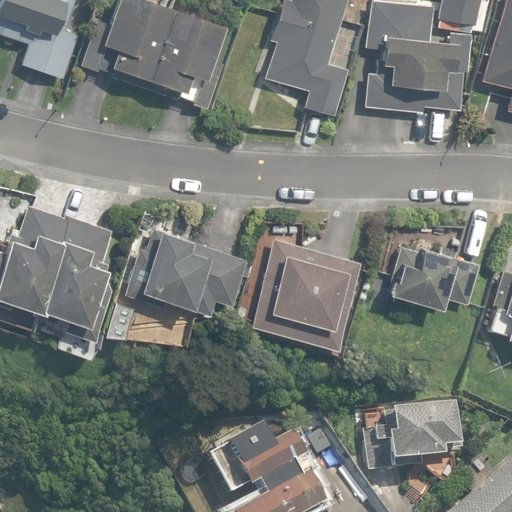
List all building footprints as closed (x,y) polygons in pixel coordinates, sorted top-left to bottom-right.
[(19,63),(60,77),(75,33),(62,29),(71,0),(0,0),(0,32),(26,42),(19,63)] [(168,7),(148,0),(112,0),(105,23),(93,19),(78,64),(95,69),(95,67),(110,72),(109,76),(141,87),(168,7)] [(300,104),(329,113),(343,67),(323,61),(341,0),(273,0),(263,36),(271,38),(260,75),(304,88),(300,104)] [(436,0),(434,17),(472,24),(476,0),(436,0)] [(503,110),(511,111),(511,0),(494,0),(477,78),(508,85),(503,110)] [(168,7),(141,87),(174,98),(175,94),(191,99),(190,103),(205,108),(221,62),(210,58),(222,24),(168,7)] [(413,105),(457,108),(460,62),(451,62),(452,41),(381,34),(378,57),(375,56),(373,82),(394,84),(393,88),(412,89),(412,84),(415,84),(413,105)] [(62,216),(26,203),(15,234),(8,232),(2,250),(0,249),(0,303),(4,305),(5,299),(38,312),(39,308),(36,306),(65,222),(62,216)] [(63,213),(62,216),(65,222),(36,306),(39,308),(63,316),(62,320),(92,331),(107,289),(102,275),(105,262),(99,261),(109,229),(63,213)] [(161,299),(204,314),(210,298),(227,304),(242,258),(150,226),(142,248),(136,246),(120,292),(159,305),(161,299)] [(246,323),(332,348),(357,261),(270,237),(246,323)] [(384,291),(437,307),(440,297),(463,303),(475,262),(451,255),(453,249),(438,245),(436,252),(416,246),(415,250),(398,244),(384,291)] [(502,336),(511,339),(511,264),(509,272),(499,269),(488,303),(492,304),(484,326),(503,332),(502,336)] [(361,429),(365,470),(417,465),(416,458),(439,456),(438,447),(455,445),(450,402),(378,410),(380,427),(361,429)] [(299,456),(286,432),(243,455),(238,446),(228,452),(222,440),(214,444),(225,465),(235,460),(248,484),(251,482),(258,494),(225,511),(325,511),(324,509),(320,511),(315,504),(318,503),(303,474),(310,470),(302,455),(299,456)] [(511,511),(511,455),(439,511),(511,511)]
